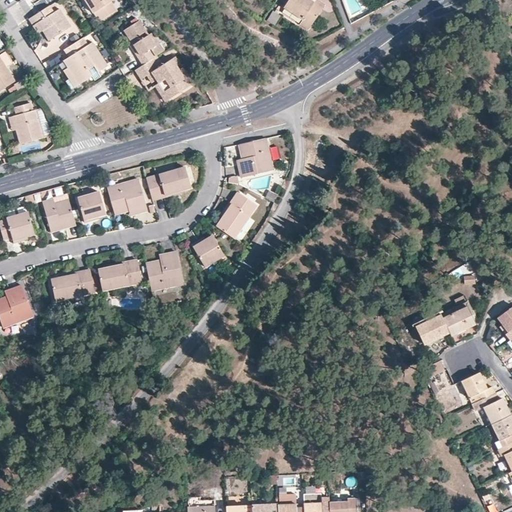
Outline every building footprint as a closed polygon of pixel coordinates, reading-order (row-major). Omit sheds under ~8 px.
[(83,0),(93,15),(111,4),(108,0),(83,0)] [(309,0),(288,0),(284,7),(303,19),(300,23),(309,29),(325,4),(318,0),(315,0),(314,3),(309,0)] [(55,14),(50,7),(30,19),(34,27),(37,25),(42,33),(43,32),(47,30),(53,40),(72,28),(61,10),(55,14)] [(271,12),(267,22),(276,25),(279,14),(271,12)] [(155,57),(156,57),(151,49),(155,46),(137,18),(122,28),(129,39),(138,53),(135,54),(142,66),(155,57)] [(50,42),(53,40),(47,30),(43,32),(50,42)] [(88,46),(83,39),(64,51),(69,59),(64,62),(68,69),(79,86),(92,78),(89,72),(95,67),(99,73),(108,67),(93,43),(88,46)] [(138,53),(129,39),(126,41),(135,54),(138,53)] [(0,54),(0,59),(5,68),(14,62),(7,50),(0,54)] [(142,66),(135,70),(141,79),(146,76),(151,83),(156,80),(159,84),(169,99),(191,85),(181,69),(177,71),(171,60),(161,66),(155,57),(142,66)] [(174,58),(171,60),(177,71),(181,69),(174,58)] [(0,90),(13,83),(5,68),(0,59),(0,90)] [(75,89),(79,86),(68,69),(64,72),(69,81),(75,89)] [(71,91),(75,89),(69,81),(66,83),(71,91)] [(169,99),(159,84),(155,87),(164,102),(169,99)] [(16,115),(12,116),(16,130),(20,145),(41,138),(34,110),(31,110),(29,103),(14,107),(16,115)] [(42,108),(34,110),(41,138),(43,144),(51,141),(42,108)] [(274,169),(267,138),(240,144),(244,158),(245,163),(240,164),(243,177),(274,169)] [(274,160),(280,159),(277,147),(271,149),(274,160)] [(185,167),(146,178),(153,200),(165,197),(164,193),(180,189),(191,186),(185,167)] [(139,179),(107,188),(115,213),(128,209),(132,209),(133,214),(147,210),(139,179)] [(216,226),(233,238),(256,204),(238,191),(230,202),(232,204),(223,217),(216,226)] [(269,191),(265,198),(274,202),(277,195),(269,191)] [(84,222),(91,220),(90,217),(97,215),(104,213),(98,192),(77,198),(84,222)] [(75,224),(68,199),(54,203),(53,199),(42,202),(51,231),(75,224)] [(232,204),(230,202),(221,216),(223,217),(232,204)] [(6,219),(0,221),(0,228),(3,238),(11,236),(13,242),(20,240),(19,237),(26,235),(33,233),(26,211),(6,218),(6,219)] [(199,243),(198,241),(192,245),(205,266),(224,255),(213,236),(206,240),(199,243)] [(159,260),(145,263),(151,290),(183,282),(176,251),(162,254),(163,259),(159,260)] [(108,267),(98,269),(102,290),(141,282),(137,259),(124,262),(124,264),(108,267)] [(89,269),(77,271),(78,274),(61,277),(51,279),(55,300),(95,292),(89,269)] [(21,285),(8,290),(10,295),(6,296),(0,298),(0,319),(3,326),(33,315),(21,285)] [(449,332),(451,336),(476,325),(467,306),(442,317),(449,332)] [(511,306),(498,317),(502,324),(509,333),(506,335),(510,341),(511,339),(511,306)] [(442,317),(441,314),(416,326),(425,344),(449,332),(442,317)] [(56,328),(59,336),(72,332),(70,324),(56,328)] [(509,333),(502,324),(499,326),(506,335),(509,333)] [(72,332),(59,336),(60,341),(74,338),(72,332)] [(439,362),(421,370),(425,379),(443,371),(439,362)] [(479,373),(461,381),(469,397),(475,395),(478,402),(495,393),(492,387),(487,389),(479,373)] [(495,393),(478,402),(473,404),(476,411),(484,407),(492,423),(510,415),(502,398),(498,400),(495,393)] [(498,449),(511,442),(511,419),(510,415),(492,423),(500,440),(495,442),(498,449)] [(511,471),(511,442),(498,449),(501,455),(504,454),(511,471)] [(320,492),(302,492),(302,504),(321,503),(321,499),(320,492)] [(276,496),(276,504),(294,504),(294,496),(276,496)] [(328,511),(354,511),(354,498),(347,498),(347,502),(328,502),(328,511)] [(328,511),(328,502),(328,499),(321,499),(321,503),(302,504),(302,507),(302,511),(328,511)] [(188,506),(186,506),(186,511),(214,511),(214,500),(188,501),(188,506)]
